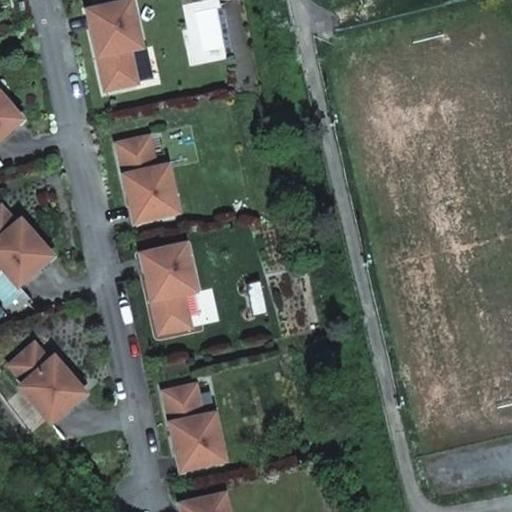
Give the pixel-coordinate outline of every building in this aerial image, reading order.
[(89,13),(95,43),(102,42),(104,56),(99,57),(106,89),(136,83),(129,51),(141,48),(131,4),(89,13)] [(95,43),(99,57),(104,56),(102,42),(95,43)] [(0,97),(0,139),(21,121),(1,97),(0,97)] [(148,139),(119,146),(126,179),(131,177),(134,191),(128,192),(135,223),(177,213),(167,168),(155,171),(148,139)] [(131,177),(126,179),(128,192),(134,191),(131,177)] [(17,227),(1,211),(0,211),(0,265),(18,287),(51,258),(31,235),(26,239),(17,227)] [(21,223),(17,227),(26,239),(31,235),(21,223)] [(185,248),(142,256),(149,287),(155,286),(158,299),(152,301),(159,333),(189,327),(182,295),(194,292),(185,248)] [(155,286),(149,287),(152,301),(158,299),(155,286)] [(34,347),(11,367),(26,384),(22,388),(51,424),(84,395),(63,372),(59,376),(49,365),(34,347)] [(54,360),(49,365),(59,376),(63,372),(54,360)] [(194,387),(165,394),(172,427),(178,426),(180,439),(174,440),(181,471),(223,461),(213,416),(201,419),(194,387)] [(178,426),(172,427),(174,440),(180,439),(178,426)] [(226,511),(224,497),(181,506),(182,511),(226,511)]
